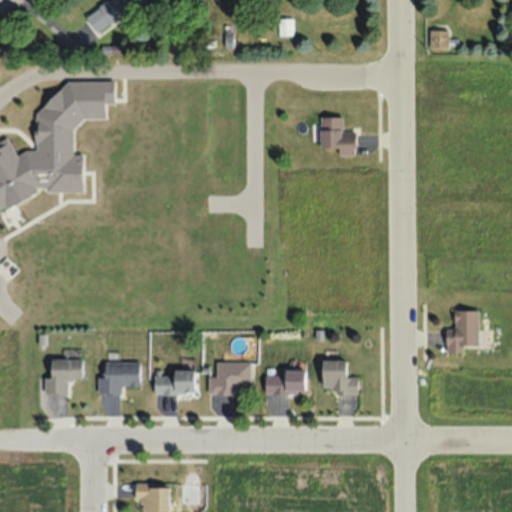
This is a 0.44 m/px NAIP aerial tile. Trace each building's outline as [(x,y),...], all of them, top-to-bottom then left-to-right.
[(96,32),(139,1),(138,0),(104,0),(84,15),(96,32)] [(430,48),(447,48),(447,28),(430,28),(430,48)] [(320,153),(355,153),(355,131),(342,131),(342,116),(320,116),(320,153)] [(478,345),(478,309),(454,310),(454,329),(445,329),(446,352),(463,352),(463,346),(478,345)] [(51,377),(44,377),(44,394),(68,394),(68,380),(82,380),(82,358),(51,358),(51,377)] [(345,360),(322,360),(322,392),(357,392),(357,377),(345,377),(345,360)] [(216,377),(208,377),(208,392),(251,392),(251,361),(216,362),(216,377)] [(139,362),(104,362),(105,378),(99,378),(99,394),(121,393),(121,386),(140,386),(139,362)] [(194,370),(172,370),(172,376),(154,376),(154,394),(194,394),(194,370)] [(265,392),(305,392),(305,372),(265,372),(265,392)] [(135,500),(141,500),(141,509),(169,509),(169,484),(135,484),(135,500)]
